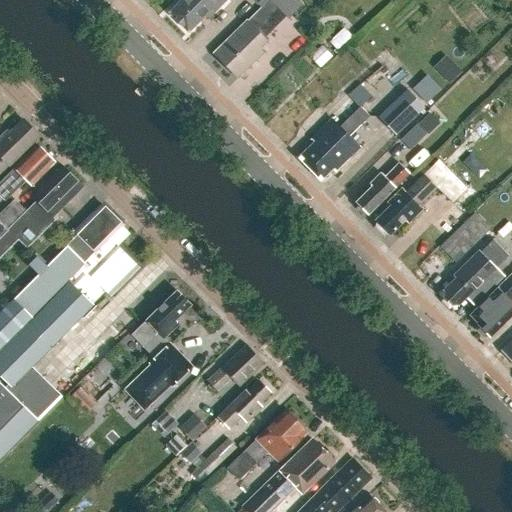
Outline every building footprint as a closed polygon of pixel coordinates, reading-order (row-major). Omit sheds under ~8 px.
[(228,1),(227,0),(183,0),(169,14),(188,33),(203,18),(207,21),(228,1)] [(264,39),(286,16),(269,0),(268,0),(246,22),(246,21),(213,54),(237,79),(263,54),(259,49),(266,41),(264,39)] [(449,84),(462,72),(445,56),(433,68),(449,84)] [(418,85),(432,99),(445,86),(431,72),(418,85)] [(364,105),(377,93),(365,80),(352,92),(364,105)] [(378,118),(396,136),(425,109),(407,90),(378,118)] [(315,143),(299,159),(320,180),(332,168),(335,171),(358,148),(348,139),(370,117),(361,108),(339,129),(331,121),(312,140),(315,143)] [(440,124),(430,114),(418,125),(428,136),(440,124)] [(0,175),(39,137),(22,120),(9,133),(6,131),(0,136),(0,175)] [(30,186),(54,163),(51,160),(51,157),(48,154),(45,154),(36,146),(0,181),(0,197),(5,202),(25,181),(30,186)] [(371,188),(356,203),(357,205),(357,209),(362,213),(366,213),(368,215),(409,174),(399,164),(385,178),(380,174),(369,185),(371,188)] [(55,214),(53,212),(57,208),(59,209),(82,187),(63,167),(32,198),(35,201),(25,211),(0,235),(0,241),(4,246),(27,223),(38,235),(54,220),(51,217),(55,214)] [(451,168),(437,183),(454,200),(469,185),(451,168)] [(417,206),(436,188),(425,177),(406,195),(402,190),(388,203),(391,206),(376,221),(376,222),(376,227),(383,235),(384,234),(389,234),(390,235),(404,220),(408,223),(421,210),(417,206)] [(0,235),(25,211),(14,200),(0,213),(0,235)] [(90,306),(104,292),(110,297),(137,269),(115,248),(126,237),(118,229),(121,226),(100,205),(71,233),(74,236),(62,248),(64,250),(9,304),(29,324),(25,328),(23,326),(0,350),(0,380),(10,391),(7,394),(38,424),(63,398),(32,368),(91,307),(90,306)] [(480,253),(478,251),(455,274),(456,279),(442,292),(442,298),(451,307),(457,307),(465,299),(474,308),(511,270),(511,261),(492,241),(480,253)] [(164,302),(178,289),(163,274),(140,297),(141,299),(134,306),(143,315),(160,298),(164,302)] [(511,298),(511,275),(470,316),(478,324),(477,325),(478,326),(479,330),(478,331),(484,337),(485,336),(489,336),(490,338),(511,316),(511,303),(510,301),(511,298)] [(170,385),(172,387),(192,367),(165,340),(179,326),(174,322),(190,306),(176,291),(131,336),(154,359),(149,364),(150,366),(128,387),(147,408),(170,385)] [(511,340),(501,351),(511,362),(511,340)] [(237,387),(262,364),(246,345),(205,381),(215,393),(230,380),(237,387)] [(244,391),(216,417),(228,430),(240,419),(245,424),(261,408),(258,405),(269,393),(258,381),(246,393),(244,391)] [(86,415),(96,404),(79,388),(69,399),(86,415)] [(0,463),(34,430),(0,395),(0,463)] [(276,463),(306,433),(285,411),(226,468),(237,480),(263,456),(269,462),(272,459),(276,463)] [(192,441),(207,427),(194,414),(179,428),(192,441)] [(176,435),(165,446),(176,457),(186,446),(176,435)] [(228,438),(198,466),(208,476),(237,448),(228,438)] [(301,496),(333,462),(310,439),(277,473),(280,476),(258,499),(270,511),(293,488),(301,496)] [(190,464),(201,453),(191,443),(180,454),(190,464)] [(327,511),(330,510),(332,511),(334,511),(370,478),(351,459),(323,486),(323,487),(315,494),(314,494),(295,511),(327,511)] [(45,511),(47,511),(58,502),(50,493),(38,504),(45,511)] [(384,511),(371,499),(368,496),(352,511),(384,511)]
